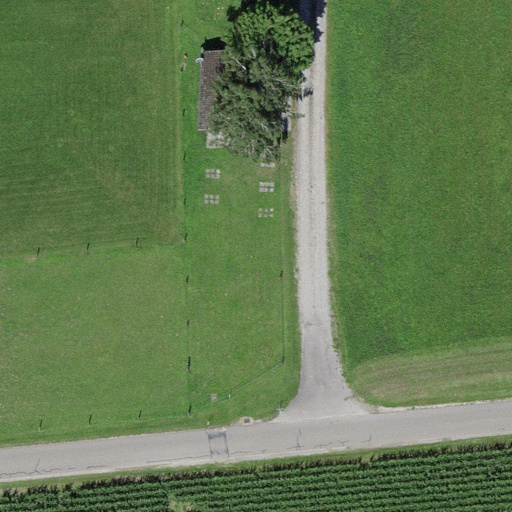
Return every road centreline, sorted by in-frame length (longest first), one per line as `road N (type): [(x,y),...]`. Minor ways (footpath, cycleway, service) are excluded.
road 1 (unclassified): [(0,470),(511,423)]
road 2 (track): [(330,440),(321,308),(325,0)]
